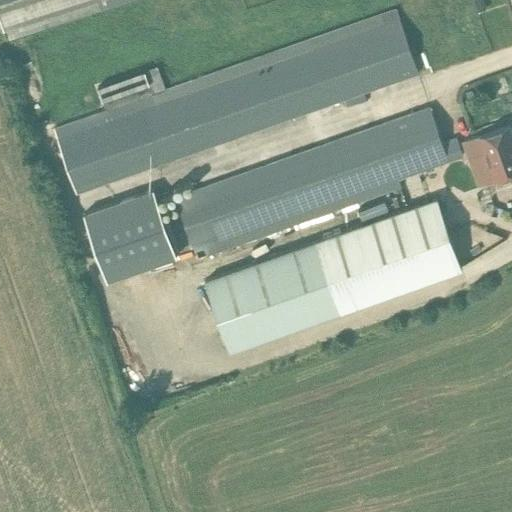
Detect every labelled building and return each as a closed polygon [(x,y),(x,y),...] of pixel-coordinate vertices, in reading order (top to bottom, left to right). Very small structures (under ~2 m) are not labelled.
[(106,9),(134,0),(0,0),(0,14),(5,31),(7,30),(10,40),(22,36),(106,9)] [(106,111),(54,129),(76,191),(163,161),(344,98),(354,95),(356,102),(366,98),(364,91),(418,72),(413,56),(400,19),(385,24),(382,16),(165,91),(156,94),(151,96),(142,69),(97,85),(106,111)] [(175,194),(176,197),(193,248),(203,245),(206,255),(401,187),(398,177),(463,154),(458,142),(444,147),(442,141),(430,106),(200,185),(196,187),(192,188),(190,189),(187,190),(182,192),(178,193),(177,194),(175,194)] [(511,131),(509,124),(479,135),(494,178),(511,171),(511,131)] [(182,176),(234,161),(228,142),(177,157),(182,176)] [(153,189),(84,213),(108,280),(177,256),(153,189)] [(316,240),(205,280),(230,349),(341,310),(461,267),(437,197),(316,240)]
